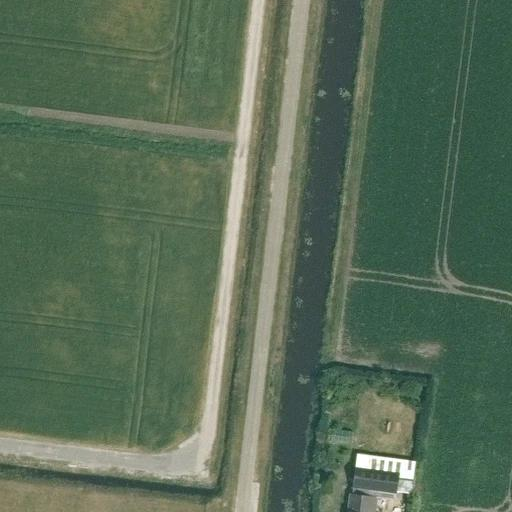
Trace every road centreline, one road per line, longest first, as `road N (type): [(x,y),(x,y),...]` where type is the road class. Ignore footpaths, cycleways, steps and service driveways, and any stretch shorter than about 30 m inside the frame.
road 1 (track): [(259,0),(207,441),(193,454),(149,467),(0,451)]
road 2 (unclassified): [(241,511),(302,0)]
